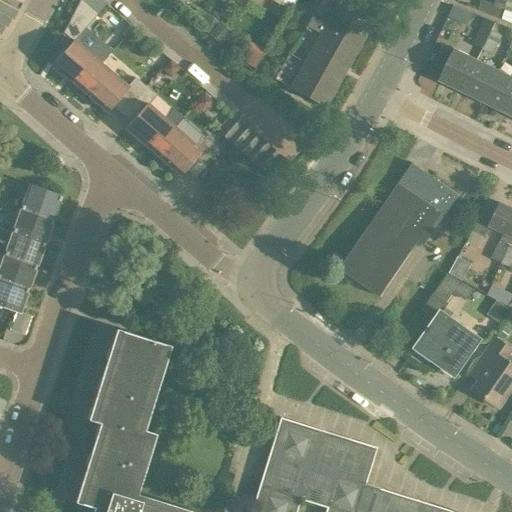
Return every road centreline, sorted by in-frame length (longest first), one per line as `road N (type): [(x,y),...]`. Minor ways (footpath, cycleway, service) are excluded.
road 1 (tertiary): [(511,479),(295,330),(258,297),(256,282)]
road 2 (tertiary): [(256,282),(379,81)]
road 3 (residential): [(282,139),(125,0)]
road 4 (residential): [(39,370),(103,194),(117,177)]
road 5 (residential): [(51,511),(100,339)]
road 6 (residential): [(256,282),(220,263),(117,177)]
road 7 (residential): [(117,177),(2,74)]
road 8 (residential): [(511,153),(379,81)]
road 9 (residential): [(0,504),(39,370)]
